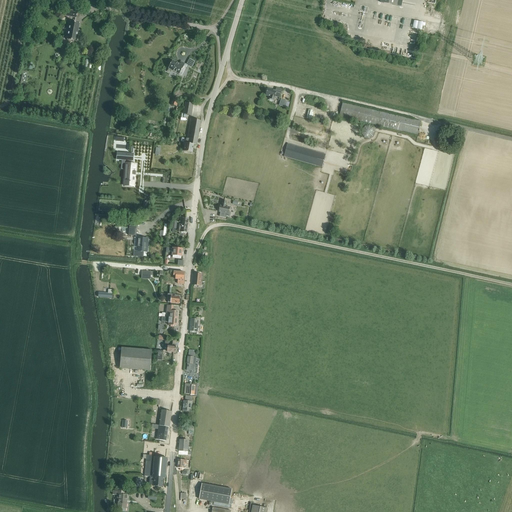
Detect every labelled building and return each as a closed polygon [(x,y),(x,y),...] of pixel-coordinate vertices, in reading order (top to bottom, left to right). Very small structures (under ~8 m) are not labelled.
[(70,22),(67,40),(77,42),(80,24),(70,22)] [(173,60),(168,69),(179,75),(185,64),(181,62),(180,64),(173,60)] [(23,71),(20,84),(26,85),(28,72),(23,71)] [(279,101),(279,100),(283,90),(276,88),(275,91),(268,89),(267,89),(266,89),(265,92),(266,93),(265,96),(270,98),(269,100),(270,100),(270,101),(273,102),(273,101),(274,102),(275,98),(279,100),(279,101)] [(192,116),(194,104),(185,103),(183,115),(192,116)] [(417,135),(420,122),(343,104),(340,116),(417,135)] [(187,139),(186,139),(186,143),(185,143),(184,152),(193,153),(194,145),(197,146),(201,121),(191,120),(187,139)] [(287,144),(284,157),(322,168),(326,155),(287,144)] [(118,154),(117,160),(122,160),(126,161),(125,164),(125,171),(124,183),(134,184),(136,165),(131,165),(132,161),(133,161),(133,155),(118,154)] [(226,207),(227,202),(222,201),(221,206),(220,206),(219,212),(220,213),(219,217),(226,219),(227,217),(230,217),(231,213),(229,213),(230,208),(226,207)] [(181,233),(187,233),(188,219),(183,218),(182,225),(180,225),(179,230),(182,230),(181,233)] [(134,251),(133,256),(143,257),(144,252),(147,253),(148,243),(147,243),(147,238),(137,238),(136,248),(138,248),(138,252),(134,251)] [(166,253),(172,254),(172,257),(177,257),(177,256),(182,257),(183,249),(175,249),(175,248),(173,248),(166,247),(166,253)] [(167,272),(167,274),(173,274),(173,276),(175,276),(175,280),(178,280),(177,284),(183,285),(184,273),(174,272),(167,272)] [(193,285),(200,286),(201,275),(194,274),(193,285)] [(98,293),(98,297),(112,298),(112,294),(112,290),(108,290),(108,293),(98,293)] [(168,301),(167,303),(170,303),(179,304),(180,297),(174,296),(174,295),(168,294),(167,298),(168,298),(168,301)] [(166,311),(166,314),(169,314),(169,318),(178,319),(178,312),(173,311),(173,310),(174,306),(167,306),(166,311)] [(162,317),(162,322),(168,323),(169,323),(169,326),(170,326),(170,327),(173,327),(173,326),(177,326),(178,319),(169,318),(165,318),(162,317)] [(190,332),(190,334),(197,335),(197,332),(197,331),(198,328),(198,325),(198,320),(197,320),(196,320),(195,320),(191,319),(190,332)] [(122,348),(120,369),(150,371),(152,350),(122,348)] [(187,365),(187,370),(194,371),(195,370),(195,365),(196,361),(196,358),(195,358),(194,358),(194,357),(194,355),(194,354),(194,353),(194,352),(194,351),(189,350),(188,357),(187,364),(187,365)] [(185,385),(184,394),(196,395),(196,386),(185,385)] [(182,412),(191,412),(192,413),(193,402),(192,402),(193,397),(186,396),(185,402),(183,401),(182,412)] [(168,427),(169,427),(171,412),(162,411),(159,426),(156,439),(166,441),(168,427)] [(187,451),(189,441),(180,440),(179,451),(187,451)] [(147,455),(144,476),(145,477),(150,477),(150,481),(151,481),(152,481),(154,481),(154,486),(162,487),(163,478),(165,478),(167,459),(165,458),(163,458),(161,458),(157,458),(154,457),(154,456),(149,455),(147,455)] [(187,461),(179,460),(178,460),(177,468),(180,469),(180,471),(182,471),(182,469),(185,469),(185,465),(186,465),(187,461)] [(201,490),(199,499),(228,505),(229,505),(231,492),(232,489),(226,488),(202,484),(201,490)] [(113,491),(113,495),(117,495),(117,496),(117,500),(118,500),(117,508),(122,509),(121,511),(126,511),(126,509),(127,509),(128,495),(124,495),(124,492),(117,491),(113,491)] [(212,511),(230,511),(231,506),(225,505),(213,503),(212,511)]
